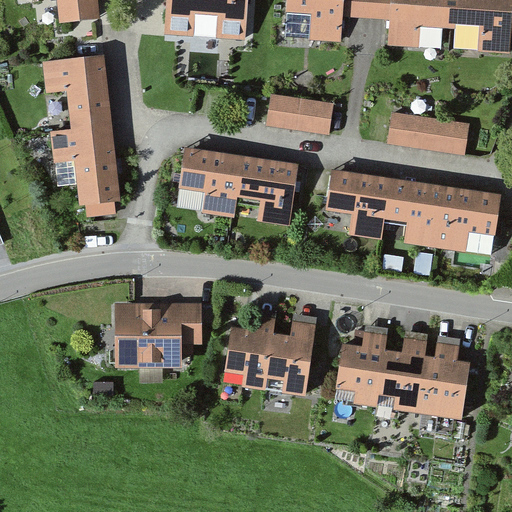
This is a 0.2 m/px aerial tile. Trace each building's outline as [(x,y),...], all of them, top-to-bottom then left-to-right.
[(21,0),(22,0),(24,0),(35,0),(36,2),(55,0),(59,0),(62,25),(99,21),(96,0),(21,0)] [(248,0),(167,0),(165,34),(246,39),(248,0)] [(369,0),(288,0),(285,43),(345,47),(348,17),(368,19),(369,0)] [(447,54),(450,0),(369,0),(368,19),(389,20),(387,50),(447,54)] [(511,0),(450,0),(447,54),(507,58),(509,28),(511,28),(511,0)] [(105,58),(45,63),(48,94),(69,92),(73,134),(112,130),(105,58)] [(287,100),(271,98),(267,126),(282,128),(287,100)] [(302,102),(287,100),(283,128),(298,131),(302,102)] [(318,105),(303,102),(299,131),(314,133),(318,105)] [(335,107),(319,105),(315,133),(330,135),(335,107)] [(407,117),(391,115),(387,143),(403,145),(407,117)] [(423,119),(407,117),(403,145),(419,147),(423,119)] [(455,123),(423,119),(419,147),(451,152),(455,123)] [(470,126),(455,123),(451,152),(466,154),(470,126)] [(73,134),(52,136),(56,188),(76,187),(78,208),(86,207),(87,217),(116,214),(115,204),(119,204),(112,130),(73,134)] [(202,214),(233,218),(241,161),(184,153),(179,190),(204,194),(202,214)] [(259,222),(290,227),(298,170),(241,161),(236,199),(261,203),(259,222)] [(350,236),(381,241),(384,222),(389,183),(332,175),(327,213),(353,217),(350,236)] [(407,245),(438,249),(446,192),(389,183),(384,222),(409,225),(407,245)] [(438,249),(493,257),(502,200),(446,192),(438,249)] [(204,304),(113,304),(112,368),(177,368),(177,346),(204,346),(204,304)] [(247,334),(227,331),(219,384),(262,390),(270,337),(273,318),(249,315),(247,334)] [(290,340),(270,338),(262,390),(306,396),(314,343),(317,325),(293,321),(290,340)] [(361,351),(341,348),(334,400),(377,407),(385,354),(388,335),(364,332),(361,351)] [(405,357),(385,354),(377,407),(421,413),(429,360),(431,342),(408,338),(405,357)] [(441,417),(452,345),(438,343),(435,361),(429,360),(421,413),(441,417)] [(466,347),(452,345),(441,417),(465,420),(473,368),(463,366),(466,347)]
